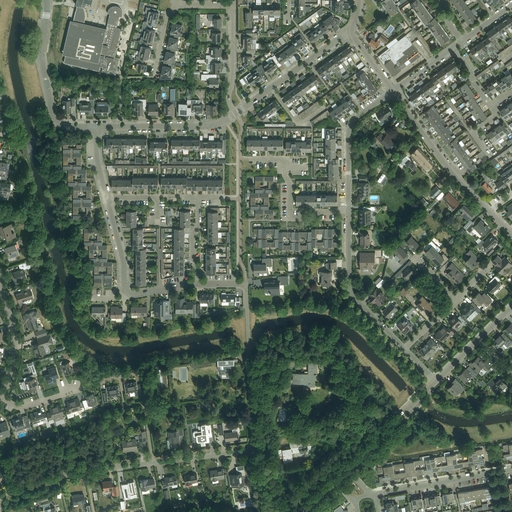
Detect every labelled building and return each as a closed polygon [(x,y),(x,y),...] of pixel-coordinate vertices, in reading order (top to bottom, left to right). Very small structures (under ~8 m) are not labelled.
[(92,0),(76,0),(75,8),(81,9),(83,8),(82,6),(83,3),(92,5),(92,0)] [(387,10),(395,4),(392,0),(391,0),(384,6),(387,10)] [(492,4),(494,2),(492,0),(482,0),(487,7),(490,5),(493,10),(495,9),(492,4)] [(424,6),(421,2),(413,8),(416,12),(424,6)] [(460,12),(468,6),(464,2),(457,7),(460,12)] [(390,14),(397,9),(398,8),(395,4),(387,10),(390,14)] [(102,39),(101,39),(98,38),(98,37),(97,37),(97,38),(88,36),(89,31),(82,29),(84,20),(84,19),(84,18),(84,17),(85,16),(85,15),(85,13),(85,12),(84,10),(84,9),(84,8),(83,8),(81,9),(75,8),(74,8),(69,29),(73,30),(71,37),(75,37),(74,40),(69,39),(71,39),(67,53),(66,53),(67,53),(65,62),(65,65),(70,66),(71,64),(71,63),(99,69),(99,71),(101,61),(108,63),(107,62),(110,49),(118,50),(116,50),(121,29),(123,29),(117,27),(119,16),(121,17),(122,16),(122,15),(122,14),(122,13),(122,12),(122,11),(122,10),(121,10),(121,9),(120,8),(119,7),(118,6),(117,6),(116,6),(115,6),(114,6),(113,6),(112,6),(111,7),(110,8),(109,8),(109,9),(108,10),(108,11),(108,12),(107,13),(108,13),(110,14),(108,21),(106,20),(104,27),(102,26),(101,31),(105,33),(103,42),(101,41),(102,39)] [(427,10),(424,6),(416,12),(419,16),(427,10)] [(463,16),(471,10),(468,6),(460,12),(463,16)] [(158,19),(159,16),(158,15),(159,13),(153,12),(154,9),(146,7),(145,10),(147,10),(147,13),(149,13),(148,17),(158,19)] [(253,21),(253,14),(253,7),(250,8),(250,12),(245,12),(246,24),(251,23),(251,21),(253,21)] [(430,14),(427,10),(419,16),(422,20),(430,14)] [(466,20),(474,14),(471,10),(463,16),(466,20)] [(218,18),(218,14),(208,14),(208,20),(214,20),(214,26),(216,26),(217,26),(221,26),(221,18),(218,18)] [(336,19),(332,14),(328,17),(333,25),(334,26),(336,30),(338,28),(336,25),(337,24),(338,24),(340,20),(337,19),(336,19)] [(433,18),(430,14),(422,20),(425,24),(426,23),(433,18)] [(469,24),(477,18),(474,14),(466,20),(469,24)] [(157,22),(158,19),(148,17),(147,20),(145,20),(145,22),(143,21),(142,25),(144,25),(150,26),(151,23),(156,25),(157,22)] [(329,28),(333,25),(328,17),(322,22),(323,24),(325,23),(329,28)] [(434,17),(433,18),(426,23),(429,27),(437,22),(434,17)] [(511,31),(511,30),(504,20),(500,23),(505,30),(508,28),(511,33),(511,31)] [(440,26),(437,22),(429,27),(432,31),(440,26)] [(180,33),(182,25),(173,23),(173,24),(172,24),(171,24),(171,26),(172,27),(171,34),(181,37),(182,33),(180,33)] [(326,33),(320,26),(319,23),(314,26),(316,29),(321,36),(326,33)] [(326,33),(330,30),(329,28),(325,23),(323,24),(320,26),(326,33)] [(505,30),(500,23),(495,26),(503,38),(505,36),(502,32),(505,30)] [(154,36),(155,33),(154,33),(155,31),(149,29),(150,26),(144,25),(143,30),(145,31),(144,34),(154,36)] [(443,30),(440,26),(432,31),(435,35),(443,30)] [(503,38),(495,26),(491,30),(496,37),(499,35),(501,39),(503,38)] [(221,41),(221,32),(217,32),(217,29),(208,29),(208,35),(212,35),(212,41),(216,41),(216,42),(217,42),(217,41),(221,41)] [(312,43),(317,40),(311,32),(309,29),(304,33),(306,36),(307,36),(312,43)] [(317,40),(321,36),(316,29),(311,32),(317,40)] [(446,33),(443,30),(435,35),(438,39),(446,33)] [(496,37),(491,30),(486,33),(488,36),(494,43),(494,44),(496,43),(493,39),(496,37)] [(304,45),(306,43),(303,38),(304,37),(300,32),(294,36),(296,39),(302,46),(303,48),(307,53),(309,51),(304,45)] [(256,43),(256,33),(248,33),(248,37),(243,37),(243,40),(242,40),(242,43),(256,43)] [(449,37),(447,34),(446,33),(438,39),(441,43),(449,37)] [(153,40),(154,36),(144,34),(143,37),(141,37),(140,42),(146,44),(147,41),(152,42),(153,40)] [(371,39),(368,43),(375,48),(380,43),(383,46),(384,45),(388,40),(381,34),(376,41),(374,40),(375,39),(374,35),(372,34),(371,34),(369,36),(369,38),(371,39)] [(406,35),(378,56),(393,75),(403,68),(407,65),(405,62),(406,61),(406,60),(407,59),(408,60),(408,59),(411,63),(421,55),(418,52),(406,35)] [(176,49),(179,37),(174,36),(173,38),(170,37),(170,38),(169,38),(168,39),(168,40),(168,41),(169,42),(167,49),(178,51),(179,49),(176,49)] [(494,43),(488,36),(484,39),(492,51),(494,49),(491,45),(494,43)] [(452,41),(449,37),(441,43),(444,47),(452,41)] [(297,49),(302,46),(296,39),(292,42),(294,44),(297,49)] [(493,53),(492,51),(484,39),(479,43),(484,50),(487,49),(491,54),(493,53)] [(150,54),(151,50),(150,50),(151,48),(145,47),(146,44),(140,42),(139,45),(141,46),(140,51),(150,54)] [(256,49),(256,43),(242,43),(242,46),(243,46),(243,49),(248,49),(248,53),(255,53),(255,49),(256,49)] [(484,50),(479,43),(474,46),(483,58),(485,56),(482,52),(484,50)] [(290,57),(294,54),(289,47),(288,44),(283,48),(290,57)] [(294,54),(299,51),(297,49),(294,44),(289,47),(294,54)] [(354,51),(352,48),(351,48),(349,46),(345,49),(350,56),(353,54),(355,59),(358,56),(355,52),(354,53),(353,51),(354,51)] [(483,58),(474,46),(470,49),(471,52),(469,54),(474,60),(476,58),(475,57),(478,55),(481,59),(483,58)] [(221,56),(221,47),(211,47),(211,55),(206,55),(206,59),(214,59),(214,56),(221,56)] [(288,59),(290,57),(283,48),(279,51),(286,61),(287,62),(289,66),(291,64),(288,59)] [(350,56),(345,49),(340,52),(348,64),(350,62),(347,58),(350,56)] [(149,57),(150,54),(140,51),(139,55),(137,54),(136,60),(142,61),(143,58),(148,59),(149,57)] [(172,65),(175,53),(167,51),(167,52),(166,52),(165,53),(164,55),(165,56),(166,56),(164,63),(172,65)] [(281,64),(286,61),(279,51),(274,54),(274,55),(275,55),(279,61),(281,64)] [(348,64),(340,52),(335,56),(341,63),(343,61),(346,65),(348,64)] [(276,68),(278,66),(276,64),(279,61),(275,55),(274,55),(271,57),(272,59),(268,62),(274,70),(276,69),(276,68)] [(254,62),(252,59),(252,56),(242,56),(242,59),(243,59),(243,62),(245,62),(245,63),(242,66),(244,69),(254,62)] [(341,63),(335,56),(331,59),(339,71),(341,69),(338,65),(341,63)] [(146,71),(147,68),(146,68),(147,65),(141,64),(142,61),(136,60),(134,59),(133,62),(135,63),(135,65),(137,66),(136,69),(146,71)] [(221,71),(221,62),(214,62),(214,59),(206,59),(206,63),(211,63),(211,71),(221,71)] [(339,71),(331,59),(326,62),(328,65),(331,70),(334,68),(337,72),(339,71)] [(454,60),(449,64),(454,71),(459,68),(454,60)] [(69,72),(70,66),(65,65),(65,62),(62,61),(60,70),(69,72)] [(99,71),(116,75),(118,68),(111,66),(111,64),(102,61),(99,71)] [(271,72),(274,70),(268,62),(263,66),(261,64),(258,66),(263,73),(266,71),(268,74),(271,72)] [(331,70),(328,65),(326,62),(322,66),(330,77),(332,76),(329,72),(331,70)] [(454,71),(449,64),(444,67),(451,77),(452,79),(455,77),(452,73),(454,71)] [(171,79),(172,73),(171,72),(172,68),(163,66),(162,66),(161,67),(161,69),(162,70),(160,79),(171,79)] [(263,73),(258,66),(255,69),(256,71),(251,74),(257,82),(260,80),(262,78),(260,75),(263,73)] [(330,77),(322,66),(317,69),(317,70),(316,70),(321,77),(325,75),(328,79),(330,77)] [(451,77),(444,67),(440,70),(445,78),(448,76),(450,78),(451,77)] [(447,81),(445,78),(440,70),(435,74),(443,85),(446,84),(445,82),(447,81)] [(367,76),(364,71),(356,76),(360,81),(367,76)] [(255,84),(257,82),(251,74),(250,72),(242,78),(247,85),(250,82),(252,85),(254,84),(255,84)] [(218,86),(218,79),(216,79),(216,74),(201,74),(201,80),(209,80),(209,86),(214,86),(214,87),(215,87),(215,86),(218,86)] [(322,83),(318,77),(317,77),(314,74),(309,77),(314,84),(317,83),(320,85),(322,83)] [(443,85),(435,74),(431,77),(431,78),(432,79),(436,84),(439,82),(442,86),(443,85)] [(507,86),(511,83),(506,75),(502,78),(507,86)] [(303,79),(301,76),(299,77),(303,82),(300,84),(305,91),(310,88),(305,80),(304,79),(303,79)] [(371,80),(367,76),(360,81),(363,86),(371,80)] [(507,86),(502,78),(500,76),(496,79),(502,87),(503,89),(507,86)] [(309,77),(305,80),(310,88),(312,90),(316,87),(314,84),(309,77)] [(432,79),(427,82),(433,90),(437,86),(436,84),(432,79)] [(497,90),(501,87),(502,87),(496,79),(492,82),(497,90)] [(374,85),(371,80),(363,86),(365,88),(364,89),(363,88),(361,90),(361,91),(363,93),(366,91),(367,90),(374,85)] [(433,90),(427,82),(423,86),(428,93),(430,96),(435,92),(433,90)] [(469,86),(466,82),(458,88),(461,92),(469,86)] [(493,93),(497,90),(492,82),(488,85),(493,93)] [(489,96),(493,93),(488,85),(486,83),(482,85),(484,87),(483,88),(489,96)] [(305,91),(300,84),(295,87),(301,95),(305,91)] [(377,90),(374,85),(367,90),(370,95),(377,90)] [(428,93),(423,86),(418,89),(423,96),(428,93)] [(472,90),(469,86),(461,92),(464,96),(472,90)] [(301,95),(295,87),(290,91),(296,98),(301,95)] [(285,92),(283,89),(281,90),(284,95),(281,97),(287,104),(288,106),(293,103),(286,94),(285,92)] [(425,99),(423,96),(418,89),(413,92),(419,100),(421,98),(423,101),(425,99)] [(475,95),(472,90),(464,96),(467,100),(472,96),(475,95)] [(296,98),(290,91),(286,94),(293,103),(293,104),(298,100),(296,98)] [(419,100),(413,92),(409,96),(411,99),(411,100),(409,101),(413,106),(415,105),(414,103),(419,100)] [(356,105),(348,94),(344,97),(346,100),(352,108),(356,105)] [(94,113),(94,96),(91,96),(91,103),(80,103),(80,114),(85,114),(85,113),(94,113)] [(472,96),(467,100),(464,102),(467,106),(475,100),(472,96)] [(71,112),(71,105),(75,105),(75,98),(68,98),(68,102),(63,102),(63,112),(71,112)] [(108,114),(108,111),(111,111),(111,103),(111,99),(108,99),(108,103),(108,107),(102,107),(102,105),(101,104),(100,104),(99,104),(98,104),(97,105),(97,107),(97,114),(108,114)] [(142,114),(142,109),(146,109),(146,99),(142,99),(142,102),(134,102),(134,114),(142,114)] [(281,106),(275,99),(271,102),(276,110),(281,106)] [(173,114),(173,107),(176,107),(176,100),(169,100),(169,103),(164,103),(164,111),(163,111),(163,113),(164,113),(164,114),(173,114)] [(203,114),(203,104),(199,104),(199,100),(191,100),(191,104),(191,107),(191,115),(194,115),(194,114),(203,114)] [(352,108),(346,100),(342,103),(347,111),(352,108)] [(478,104),(475,100),(467,106),(470,110),(478,104)] [(217,114),(217,106),(218,107),(218,101),(214,101),(214,105),(206,105),(206,115),(210,115),(210,114),(217,114)] [(278,112),(276,110),(271,102),(266,106),(273,115),(272,115),(273,116),(278,112)] [(191,115),(191,107),(186,107),(186,103),(179,103),(179,109),(180,110),(180,114),(184,114),(184,115),(191,115)] [(347,111),(342,103),(338,106),(343,114),(347,111)] [(481,109),(478,104),(470,110),(473,114),(481,109)] [(158,114),(158,105),(149,105),(149,111),(148,111),(148,112),(149,112),(149,114),(158,114)] [(427,117),(436,110),(438,109),(437,107),(435,108),(433,105),(423,112),(427,117)] [(273,115),(266,106),(261,109),(267,116),(268,118),(272,115),(273,115)] [(343,114),(338,106),(334,109),(339,117),(343,114)] [(392,113),(387,107),(376,114),(381,121),(379,122),(381,125),(389,120),(387,117),(392,113)] [(509,116),(504,108),(499,111),(505,119),(509,116)] [(267,116),(261,109),(257,113),(258,114),(256,115),(261,121),(267,116)] [(335,120),(339,117),(334,109),(329,112),(331,115),(335,120)] [(484,113),(481,109),(473,114),(476,118),(484,113)] [(430,121),(439,114),(436,110),(427,117),(430,121)] [(487,117),(484,113),(476,118),(479,123),(487,117)] [(433,126),(440,121),(443,119),(439,114),(430,121),(433,126)] [(436,130),(443,125),(446,123),(443,119),(440,121),(433,126),(436,130)] [(511,132),(503,121),(501,123),(499,121),(497,122),(498,123),(499,124),(507,135),(511,132)] [(507,135),(499,124),(495,127),(503,138),(507,135)] [(439,135),(449,127),(448,126),(445,127),(443,125),(436,130),(439,135)] [(442,139),(450,134),(452,132),(449,127),(439,135),(442,139)] [(503,138),(495,127),(491,130),(497,138),(498,141),(503,138)] [(497,138),(491,130),(487,133),(492,141),(497,138)] [(384,137),(383,136),(381,133),(376,137),(383,144),(384,144),(388,148),(393,143),(386,135),(384,137)] [(445,143),(455,136),(454,134),(451,136),(450,134),(442,139),(445,143)] [(223,139),(223,135),(220,135),(220,141),(217,141),(217,150),(222,150),(222,153),(226,153),(226,139),(223,139)] [(112,152),(112,138),(107,138),(103,138),(103,148),(107,148),(107,147),(110,147),(110,152),(112,152)] [(451,148),(459,142),(456,138),(448,143),(451,148)] [(371,140),(368,143),(374,150),(378,147),(371,140)] [(454,152),(464,145),(461,140),(459,142),(451,148),(454,152)] [(72,153),(72,148),(68,148),(68,144),(63,144),(63,153),(72,153)] [(81,152),(81,144),(76,144),(76,148),(72,148),(72,153),(81,152)] [(457,156),(465,150),(467,149),(464,145),(454,152),(457,156)] [(433,164),(427,157),(418,147),(410,154),(426,171),(433,164)] [(460,160),(468,154),(465,150),(457,156),(460,160)] [(81,161),(81,152),(72,153),(72,156),(73,156),(73,157),(76,157),(76,161),(81,161)] [(72,156),(72,153),(63,153),(63,161),(68,161),(68,157),(71,157),(71,156),(72,156)] [(463,164),(471,159),(468,154),(460,160),(463,164)] [(498,162),(496,159),(494,157),(490,161),(493,166),(498,162)] [(466,168),(474,163),(471,159),(463,164),(466,168)] [(72,169),(72,166),(71,166),(71,164),(68,164),(68,161),(63,161),(63,169),(68,169),(72,169)] [(469,173),(477,167),(474,163),(466,168),(469,173)] [(510,179),(511,177),(511,173),(507,166),(503,169),(504,170),(510,179)] [(77,173),(77,169),(72,169),(68,169),(68,177),(73,177),(73,174),(76,174),(76,173),(77,173)] [(86,178),(86,169),(81,169),(77,169),(77,173),(78,173),(78,174),(81,174),(81,178),(86,178)] [(389,177),(386,175),(388,172),(384,170),(377,180),(384,185),(389,177)] [(505,183),(510,179),(504,170),(498,174),(505,183)] [(492,189),(488,184),(492,179),(482,172),(479,175),(485,178),(479,183),(488,193),(492,189)] [(264,181),(264,176),(255,176),(255,184),(260,184),(260,181),(264,181)] [(273,184),(273,176),(264,176),(264,181),(269,181),(268,184),(273,184)] [(368,196),(368,184),(368,182),(368,178),(366,178),(366,176),(360,176),(360,179),(365,179),(365,182),(360,182),(360,183),(358,183),(358,188),(360,188),(360,196),(358,196),(358,201),(363,201),(363,196),(368,196)] [(77,186),(77,184),(77,182),(76,182),(76,181),(73,181),(73,177),(68,177),(68,186),(73,186),(77,186)] [(506,185),(505,184),(502,179),(495,184),(500,190),(506,185)] [(12,185),(10,184),(10,183),(0,181),(0,188),(9,190),(12,190),(12,186),(12,185)] [(260,188),(260,184),(255,184),(255,192),(255,193),(260,193),(264,193),(264,189),(263,189),(263,188),(260,188)] [(273,193),(273,184),(268,184),(268,188),(266,188),(266,189),(264,189),(264,193),(269,193),(273,193)] [(91,194),(91,186),(86,185),(86,186),(82,186),(82,190),(83,190),(83,191),(86,191),(86,194),(91,194)] [(82,186),(77,186),(73,186),(73,194),(78,194),(78,191),(81,191),(81,190),(82,190),(82,186)] [(437,186),(429,194),(434,198),(441,191),(437,186)] [(0,198),(7,200),(9,190),(0,188),(0,198)] [(258,196),(260,196),(260,193),(255,193),(255,192),(250,192),(250,201),(255,201),(255,198),(258,198),(258,196)] [(428,201),(432,197),(427,192),(423,196),(428,201)] [(444,194),(442,192),(436,197),(439,200),(444,194)] [(454,200),(455,199),(448,192),(442,198),(453,209),(458,204),(454,200)] [(269,201),(269,193),(264,193),(260,193),(260,196),(261,196),(261,198),(264,198),(264,201),(269,201)] [(82,202),(82,198),(81,198),(81,197),(78,197),(78,194),(73,194),(73,202),(82,202)] [(424,198),(419,203),(424,208),(429,203),(424,198)] [(428,212),(437,202),(434,200),(426,209),(428,212)] [(255,204),(255,201),(250,201),(250,209),(255,209),(260,209),(260,206),(258,206),(258,204),(255,204)] [(269,209),(269,201),(264,201),(264,204),(261,204),(261,206),(260,206),(260,209),(264,209),(269,209)] [(82,207),(82,202),(73,202),(73,210),(78,210),(78,207),(81,207),(82,207)] [(91,211),(91,202),(82,202),(82,207),(83,207),(86,207),(86,211),(91,211)] [(474,213),(464,204),(460,209),(463,212),(461,214),(468,220),(474,213)] [(190,210),(189,210),(189,206),(179,206),(179,211),(180,211),(180,215),(190,215),(190,210)] [(370,216),(371,216),(371,210),(375,210),(375,206),(362,206),(362,210),(360,210),(360,223),(371,223),(370,223),(370,216)] [(218,215),(218,212),(219,212),(219,207),(209,207),(209,211),(208,211),(208,217),(221,217),(221,215),(218,215)] [(263,212),(264,212),(264,209),(260,209),(255,209),(255,218),(260,218),(260,214),(263,214),(263,212)] [(273,217),(273,209),(269,209),(264,209),(264,212),(266,212),(266,214),(269,214),(268,218),(273,217)] [(82,219),(82,214),(81,214),(78,214),(78,210),(73,210),(73,219),(82,219)] [(466,229),(473,222),(470,219),(463,227),(466,229)] [(489,229),(486,225),(486,224),(484,225),(480,221),(476,225),(473,222),(466,229),(469,233),(472,231),(475,233),(477,234),(479,232),(482,236),(489,229)] [(2,225),(0,225),(0,231),(2,238),(5,237),(6,240),(13,238),(10,228),(12,228),(11,224),(3,227),(2,225)] [(93,233),(93,228),(84,228),(84,237),(89,237),(89,233),(91,233),(93,233)] [(102,237),(102,228),(93,228),(93,233),(94,233),(97,233),(97,237),(102,237)] [(262,238),(262,229),(254,229),(254,233),(257,233),(257,236),(259,236),(259,238),(262,238)] [(270,233),(270,229),(262,229),(262,238),(265,238),(265,236),(267,236),(267,233),(270,233)] [(278,232),(279,232),(279,229),(270,229),(270,233),(274,233),(274,236),(275,236),(275,238),(278,238),(278,232)] [(320,233),(319,229),(311,229),(311,232),(312,238),(315,238),(315,236),(316,236),(316,233),(320,233)] [(328,238),(328,229),(319,229),(320,233),(323,233),(323,236),(325,236),(325,238),(328,238)] [(336,229),(328,229),(328,238),(333,238),(333,233),(336,233),(336,229)] [(367,231),(360,231),(360,239),(360,246),(369,246),(369,235),(367,235),(367,231)] [(418,244),(409,234),(406,231),(399,240),(400,241),(404,246),(407,243),(413,249),(418,244)] [(295,241),(295,232),(286,232),(286,236),(290,236),(290,239),(292,239),(292,241),(295,241)] [(303,236),(303,232),(295,232),(295,241),(298,241),(298,239),(300,239),(300,236),(303,236)] [(311,232),(303,232),(303,236),(307,236),(307,239),(308,239),(308,241),(312,241),(312,238),(311,232)] [(484,242),(482,240),(477,245),(480,248),(483,245),(487,248),(485,250),(485,252),(488,255),(494,250),(491,247),(497,241),(491,235),(484,242)] [(93,245),(93,241),(92,241),(92,240),(89,240),(89,237),(84,237),(84,245),(89,245),(93,245)] [(102,245),(102,237),(97,237),(97,240),(94,240),(94,241),(93,241),(93,245),(98,245),(102,245)] [(262,247),(262,238),(259,238),(259,239),(257,239),(257,242),(254,242),(254,247),(262,247)] [(270,247),(270,242),(267,242),(267,239),(265,239),(265,238),(262,238),(262,247),(270,247)] [(278,247),(278,241),(278,238),(275,238),(275,239),(274,239),(274,242),(270,242),(270,247),(278,247)] [(320,247),(320,242),(316,242),(316,239),(315,239),(315,238),(312,238),(312,241),(312,247),(320,247)] [(328,247),(328,238),(325,238),(325,239),(323,239),(323,242),(320,242),(320,247),(328,247)] [(333,242),(333,238),(328,238),(328,247),(336,247),(336,242),(333,242)] [(286,250),(286,245),(283,245),(283,242),(282,242),(282,241),(278,241),(278,247),(278,250),(286,250)] [(295,250),(295,241),(292,241),(292,242),(290,242),(290,245),(286,245),(286,250),(295,250)] [(303,250),(303,245),(300,245),(300,242),(298,242),(298,241),(295,241),(295,250),(303,250)] [(312,250),(312,247),(312,241),(308,241),(308,242),(307,242),(307,245),(303,245),(303,250),(312,250)] [(401,264),(407,258),(408,257),(409,256),(408,255),(407,254),(402,249),(405,246),(404,246),(400,241),(396,245),(397,247),(393,251),(396,254),(395,256),(395,258),(398,262),(401,264)] [(431,258),(438,252),(434,249),(437,246),(431,241),(425,247),(428,250),(425,252),(431,258)] [(15,244),(4,248),(2,248),(4,253),(6,252),(9,258),(18,255),(15,244)] [(98,245),(93,245),(89,245),(89,253),(94,253),(94,250),(97,250),(98,250),(98,245)] [(107,254),(107,245),(102,245),(98,245),(98,250),(99,250),(102,250),(102,254),(107,254)] [(389,258),(391,249),(383,249),(383,258),(389,258)] [(470,250),(466,253),(470,257),(465,261),(472,268),(477,263),(475,259),(477,257),(470,250)] [(360,263),(360,269),(364,269),(364,272),(368,272),(368,269),(372,269),(372,264),(375,264),(375,252),(368,252),(368,256),(360,256),(360,260),(359,260),(359,263),(360,263)] [(441,255),(438,252),(431,258),(437,264),(439,262),(442,265),(449,259),(443,253),(441,255)] [(98,262),(98,257),(97,257),(94,257),(94,253),(89,253),(89,262),(94,262),(98,262)] [(497,255),(491,261),(496,265),(495,266),(502,274),(503,273),(504,274),(510,268),(509,267),(511,264),(504,257),(502,259),(497,255)] [(29,266),(36,264),(34,258),(24,261),(25,262),(18,264),(20,270),(13,272),(16,281),(26,277),(23,269),(27,268),(28,269),(29,268),(30,267),(29,266)] [(272,266),(272,258),(262,258),(262,264),(262,265),(259,265),(259,264),(254,264),(254,268),(255,268),(255,273),(258,273),(259,273),(259,275),(266,274),(266,269),(267,269),(266,266),(272,266)] [(329,263),(328,263),(326,263),(326,271),(319,271),(319,275),(322,275),(322,280),(323,280),(323,285),(331,285),(331,280),(330,280),(330,276),(332,276),(332,268),(336,268),(337,261),(329,261),(329,263)] [(103,262),(98,262),(94,262),(94,270),(99,270),(99,266),(102,266),(103,266),(103,262)] [(457,283),(463,276),(454,267),(455,266),(452,263),(446,268),(449,271),(447,274),(450,277),(451,276),(457,283)] [(415,272),(409,266),(405,269),(403,267),(394,275),(397,278),(403,272),(406,275),(404,277),(404,278),(406,280),(407,280),(409,278),(408,278),(409,278),(415,272)] [(112,278),(112,269),(107,269),(107,273),(104,273),(104,274),(103,274),(103,278),(112,278)] [(103,278),(103,274),(102,274),(102,273),(99,273),(99,270),(94,270),(94,278),(103,278)] [(492,281),(487,286),(492,292),(500,285),(498,282),(500,279),(496,275),(491,280),(492,281)] [(266,286),(265,286),(265,291),(270,291),(270,292),(273,291),(273,294),(279,294),(278,288),(280,288),(280,285),(288,284),(288,276),(277,276),(278,280),(273,281),(273,280),(270,280),(270,282),(266,282),(266,286)] [(103,283),(103,278),(94,278),(94,287),(102,287),(102,283),(103,283)] [(112,287),(112,278),(103,278),(103,283),(104,283),(107,283),(107,287),(112,287)] [(33,288),(31,284),(23,286),(25,292),(22,293),(22,292),(16,294),(19,303),(23,302),(28,301),(28,300),(33,298),(30,289),(33,288)] [(407,292),(403,288),(399,291),(403,296),(407,292)] [(369,296),(374,302),(375,301),(379,305),(386,299),(381,294),(381,293),(377,289),(376,289),(369,295),(370,295),(369,296)] [(201,294),(200,294),(200,302),(208,302),(208,303),(209,303),(214,303),(214,294),(204,294),(203,293),(202,292),(201,293),(201,294)] [(222,294),(221,294),(221,301),(235,301),(235,305),(239,305),(239,297),(236,297),(236,294),(226,294),(226,292),(222,292),(222,294)] [(492,300),(486,294),(483,297),(479,292),(473,298),(479,304),(482,301),(486,306),(492,300)] [(420,301),(416,305),(421,310),(423,308),(424,309),(428,309),(429,310),(434,305),(430,301),(429,303),(422,296),(418,299),(420,301)] [(176,313),(185,313),(185,311),(192,311),(192,317),(196,317),(196,312),(196,303),(193,303),(193,302),(184,302),(184,298),(177,298),(177,302),(176,302),(176,313)] [(393,301),(391,298),(385,303),(388,306),(383,311),(389,317),(397,309),(391,303),(393,301)] [(161,303),(155,303),(155,315),(163,315),(163,314),(169,314),(169,300),(161,300),(161,303)] [(481,311),(472,302),(470,304),(468,302),(465,305),(466,306),(460,311),(467,318),(475,310),(478,313),(481,311)] [(131,314),(132,315),(132,317),(137,317),(137,315),(140,315),(140,316),(147,316),(147,307),(131,306),(131,314)] [(105,307),(92,307),(92,316),(105,316),(105,311),(105,309),(105,307)] [(122,308),(119,308),(111,308),(111,317),(116,317),(116,320),(117,320),(117,321),(121,321),(125,321),(125,313),(122,313),(122,308)] [(35,331),(37,338),(47,334),(45,328),(42,329),(40,325),(38,326),(35,318),(39,317),(37,311),(34,312),(33,311),(25,313),(25,314),(23,315),(25,321),(27,321),(30,330),(38,327),(39,330),(35,331)] [(405,312),(394,323),(399,327),(400,327),(406,332),(409,329),(409,328),(412,324),(407,320),(408,319),(406,316),(407,315),(405,312)] [(455,315),(449,322),(455,328),(459,324),(462,326),(466,322),(460,315),(457,318),(455,315)] [(444,326),(436,334),(443,342),(449,336),(454,332),(449,327),(447,329),(444,326)] [(38,343),(32,345),(36,356),(45,353),(49,352),(47,344),(52,343),(50,335),(37,339),(38,343)] [(511,342),(511,341),(506,336),(503,338),(500,335),(495,340),(500,346),(503,343),(507,347),(511,342)] [(426,346),(420,352),(427,359),(435,350),(434,349),(437,345),(431,339),(425,344),(426,346)] [(316,362),(316,356),(309,356),(309,362),(308,362),(308,374),(295,373),(294,382),(303,382),(303,385),(314,386),(314,374),(316,374),(316,362)] [(473,359),(468,364),(472,367),(474,365),(476,367),(474,370),(477,373),(480,370),(479,370),(482,367),(485,370),(490,366),(485,361),(484,362),(478,356),(474,360),(473,359)] [(191,367),(212,363),(211,359),(190,363),(191,367)] [(226,375),(231,375),(230,365),(234,365),(234,359),(217,360),(218,370),(221,369),(221,374),(226,373),(226,375)] [(63,369),(65,374),(73,372),(72,367),(70,368),(68,362),(64,363),(63,360),(58,362),(60,370),(63,369)] [(477,374),(473,371),(469,366),(466,369),(466,368),(458,375),(464,382),(470,376),(473,378),(477,374)] [(47,378),(49,385),(56,382),(55,378),(58,377),(55,367),(48,369),(49,373),(44,375),(45,378),(47,378)] [(168,388),(165,368),(161,368),(161,369),(155,369),(157,387),(164,386),(164,388),(168,388)] [(23,378),(24,381),(21,382),(23,389),(26,388),(28,392),(32,390),(33,394),(36,393),(34,389),(36,389),(34,385),(38,384),(36,380),(37,380),(35,373),(29,376),(23,378)] [(502,390),(503,390),(505,392),(509,388),(507,386),(507,385),(500,378),(495,382),(493,380),(486,386),(489,389),(492,386),(497,390),(499,388),(502,390)] [(452,384),(448,388),(452,392),(453,391),(455,394),(459,391),(460,392),(464,388),(455,379),(451,383),(452,384)] [(136,385),(135,382),(124,384),(125,393),(137,391),(137,390),(138,390),(139,395),(143,394),(141,384),(137,385),(136,385)] [(117,385),(105,387),(106,391),(105,391),(101,391),(103,402),(107,402),(106,396),(107,396),(119,394),(117,385)] [(87,400),(82,402),(85,409),(92,407),(91,404),(95,403),(93,397),(92,394),(85,396),(87,400)] [(68,407),(65,408),(68,418),(74,416),(73,411),(81,408),(81,406),(81,405),(80,405),(78,398),(67,402),(68,407)] [(50,411),(46,412),(48,420),(49,423),(54,422),(53,418),(63,414),(60,404),(55,406),(49,408),(50,411)] [(43,423),(46,422),(47,427),(50,426),(49,423),(48,420),(47,420),(45,413),(42,414),(41,410),(30,414),(33,426),(38,425),(37,422),(42,420),(43,423)] [(16,418),(12,419),(13,423),(14,429),(21,426),(22,429),(30,426),(28,418),(23,419),(22,417),(17,419),(16,418)] [(0,432),(4,432),(4,434),(5,436),(10,434),(6,422),(0,423),(0,432)] [(208,435),(208,434),(207,432),(211,431),(210,424),(206,425),(206,424),(202,424),(201,425),(202,433),(198,434),(198,431),(197,430),(194,431),(193,432),(193,436),(195,437),(196,436),(197,441),(198,442),(201,441),(202,443),(203,444),(204,444),(205,442),(205,441),(208,440),(207,436),(208,435)] [(184,435),(184,434),(182,425),(176,426),(177,431),(168,432),(169,439),(167,440),(168,448),(175,447),(180,447),(179,438),(178,438),(177,436),(184,435)] [(137,431),(138,441),(146,440),(145,430),(137,431)] [(238,439),(238,434),(237,431),(225,433),(226,441),(238,439)] [(310,438),(306,439),(290,441),(290,448),(278,449),(279,455),(275,455),(276,464),(276,461),(280,460),(280,463),(313,458),(312,450),(313,450),(312,445),(311,445),(310,438)] [(135,439),(130,439),(122,441),(122,442),(119,442),(118,443),(118,445),(119,446),(122,446),(122,447),(122,448),(123,448),(123,451),(137,449),(135,439)] [(511,458),(511,443),(503,445),(504,450),(509,449),(510,453),(503,455),(504,460),(511,458)] [(474,465),(472,451),(463,452),(463,449),(461,450),(461,452),(462,457),(468,456),(469,461),(463,462),(464,467),(474,465)] [(482,449),(472,451),(474,465),(485,463),(484,458),(478,459),(477,454),(483,453),(482,449)] [(464,467),(463,462),(457,463),(456,458),(462,457),(461,452),(451,454),(453,469),(464,467)] [(453,469),(451,454),(440,456),(441,461),(447,460),(448,464),(442,465),(443,470),(453,469)] [(443,470),(442,465),(436,466),(435,462),(441,461),(440,456),(430,458),(432,472),(443,470)] [(432,472),(430,458),(419,460),(420,464),(426,463),(427,468),(421,469),(422,474),(432,472)] [(401,478),(400,473),(394,474),(393,469),(399,468),(398,464),(398,460),(395,461),(396,464),(388,465),(391,480),(401,478)] [(422,474),(421,469),(415,470),(414,465),(420,464),(419,460),(409,462),(411,476),(422,474)] [(411,476),(409,462),(398,464),(399,468),(405,467),(406,472),(400,473),(401,478),(411,476)] [(391,480),(388,465),(382,467),(381,463),(378,464),(378,467),(377,467),(378,472),(384,471),(385,476),(379,477),(380,482),(391,480)] [(236,466),(237,473),(230,474),(232,487),(247,484),(243,465),(236,466)] [(223,469),(210,471),(212,483),(218,482),(218,479),(224,477),(223,469)] [(196,473),(184,475),(186,484),(192,483),(198,482),(196,473)] [(165,480),(162,481),(163,487),(167,486),(166,485),(177,483),(176,475),(165,477),(165,480)] [(147,479),(139,480),(141,490),(149,488),(148,488),(155,486),(153,478),(147,480),(147,479)] [(111,481),(102,482),(103,492),(112,490),(111,481)] [(127,483),(121,484),(124,499),(131,498),(130,495),(136,493),(133,481),(127,483)] [(457,499),(456,493),(453,494),(453,490),(450,491),(450,492),(448,493),(449,502),(455,501),(454,500),(457,499)] [(449,502),(448,493),(448,491),(445,491),(445,493),(442,493),(443,496),(440,496),(441,503),(441,505),(445,504),(445,503),(449,502)] [(71,495),(73,504),(85,502),(83,494),(77,495),(77,494),(71,495)] [(426,506),(425,499),(422,499),(421,496),(419,496),(419,498),(417,498),(418,508),(423,507),(423,508),(427,507),(426,506)] [(418,508),(417,498),(416,497),(414,497),(414,498),(411,499),(412,501),(409,502),(409,505),(410,510),(414,510),(413,508),(418,508)] [(393,504),(393,500),(389,501),(389,502),(386,503),(387,511),(390,511),(397,511),(397,507),(398,507),(397,504),(397,503),(394,504),(393,504)] [(50,508),(50,507),(49,507),(50,506),(48,502),(41,503),(43,508),(44,508),(44,509),(40,511),(56,511),(55,511),(54,507),(50,508)]
